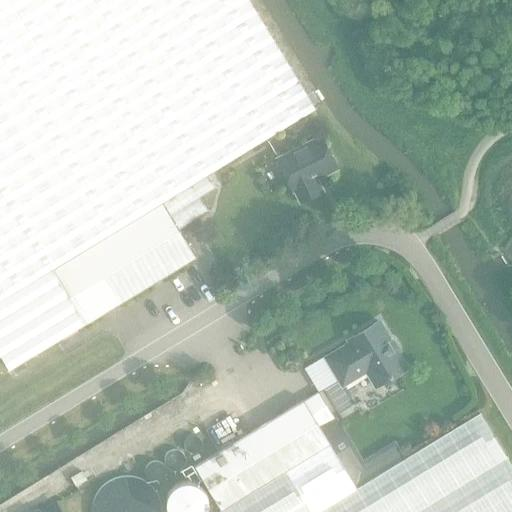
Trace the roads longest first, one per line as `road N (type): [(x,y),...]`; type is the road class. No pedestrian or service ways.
road 1 (unclassified): [(409,245),(376,233),(337,240),(0,448)]
road 2 (unclassified): [(409,245),(511,411)]
